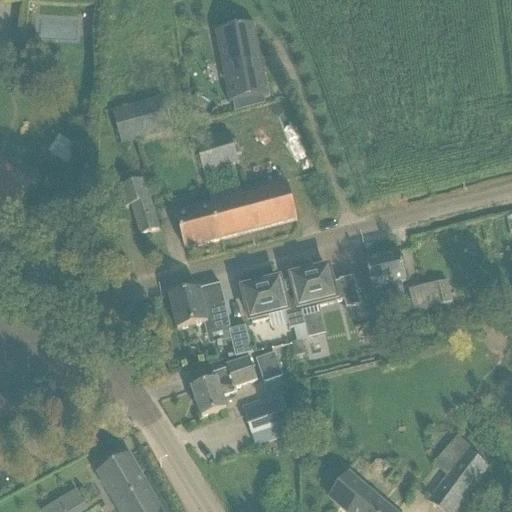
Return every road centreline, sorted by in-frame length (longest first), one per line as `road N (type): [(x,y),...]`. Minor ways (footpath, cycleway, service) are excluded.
road 1 (residential): [(77,306),(511,195)]
road 2 (residential): [(0,466),(134,393)]
road 3 (tertiary): [(209,511),(134,393)]
